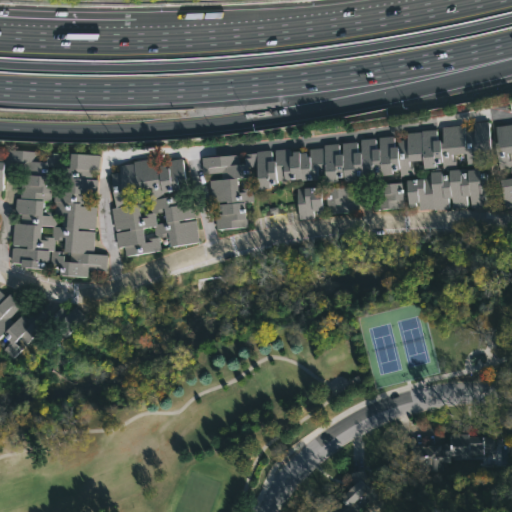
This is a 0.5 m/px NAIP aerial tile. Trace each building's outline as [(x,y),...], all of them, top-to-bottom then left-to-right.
[(488,120),(490,149),(479,149),(480,164),(467,165),(466,152),(455,153),(456,165),(443,166),(443,162),(435,162),(435,167),(424,167),(423,159),(412,159),(413,174),(400,175),(400,169),(392,169),(393,173),(366,175),(366,179),(345,180),(344,176),(337,176),(337,181),(326,182),(325,178),(301,180),(301,177),(277,179),(278,187),(258,188),(256,166),(249,166),(249,177),(237,177),(238,187),(252,187),(253,201),(244,202),(247,227),(216,229),(216,214),(222,214),(221,210),(218,211),(217,204),(226,203),(226,200),(211,201),(209,180),(221,179),(220,172),(202,173),(201,156),(256,152),(256,150),(271,149),(271,160),(275,159),(274,149),(289,148),(290,155),(292,155),(292,150),(299,150),(299,152),(306,151),(306,155),(309,155),(308,148),(323,147),(323,144),(338,143),(339,153),(342,153),(341,142),(357,141),(357,151),(360,151),(360,139),(375,138),(376,148),(379,147),(378,137),(394,135),(394,146),(397,145),(396,140),(406,139),(406,132),(436,129),(437,139),(441,139),(441,142),(443,142),(442,126),(464,124),(465,129),(474,128),(473,121),(488,120)] [(511,205),(504,207),(500,179),(511,176),(511,173),(510,167),(499,169),(495,142),(498,141),(495,126),(511,123),(511,205)] [(99,156),(98,169),(91,169),(91,178),(98,179),(97,194),(90,194),(89,206),(96,206),(94,229),(77,228),(77,229),(94,231),(93,253),(107,254),(106,270),(87,269),(88,278),(59,276),(60,264),(49,263),(50,261),(43,260),(43,268),(20,267),(20,263),(10,262),(11,247),(27,248),(27,245),(11,244),(12,222),(19,222),(20,214),(14,213),(15,198),(19,198),(20,183),(27,183),(27,180),(24,180),(24,174),(20,174),(20,167),(6,166),(7,149),(99,155),(99,156)] [(154,157),(156,173),(159,172),(157,162),(182,157),(188,191),(190,191),(194,216),(179,219),(179,222),(195,219),(199,241),(170,246),(168,235),(158,237),(160,249),(126,255),(124,246),(117,247),(114,232),(130,229),(129,227),(114,230),(110,208),(115,207),(109,173),(119,172),(118,165),(132,162),(132,161),(154,157)] [(479,168),(479,172),(487,171),(488,195),(484,195),(485,207),(471,208),(470,194),(466,195),(467,206),(452,207),(451,197),(448,197),(448,208),(419,209),(418,202),(415,202),(416,206),(408,207),(406,179),(431,177),(430,171),(442,170),(442,174),(449,173),(449,169),(460,168),(461,172),(467,171),(467,169),(479,168)] [(404,206),(374,209),(371,184),(402,181),(404,206)] [(349,193),(350,196),(357,195),(359,211),(329,213),(328,205),(327,205),(325,188),(353,185),(353,193),(349,193)] [(321,186),(323,212),(316,212),(315,210),(313,210),(313,217),(299,218),(297,187),(321,186)] [(0,298),(0,301),(8,293),(20,305),(8,318),(13,322),(21,313),(26,318),(39,305),(51,317),(11,358),(0,346),(0,292),(3,295),(0,298)] [(62,305),(68,311),(73,306),(84,316),(63,338),(52,327),(59,320),(53,314),(62,305)] [(467,434),(467,436),(491,436),(490,449),(481,449),(481,455),(448,455),(448,463),(439,463),(439,472),(417,472),(417,460),(410,460),(410,445),(426,447),(426,445),(449,443),(449,434),(467,434)] [(373,494),(352,511),(337,511),(334,508),(342,500),(339,498),(352,486),(350,473),(364,470),(367,487),(373,494)]
